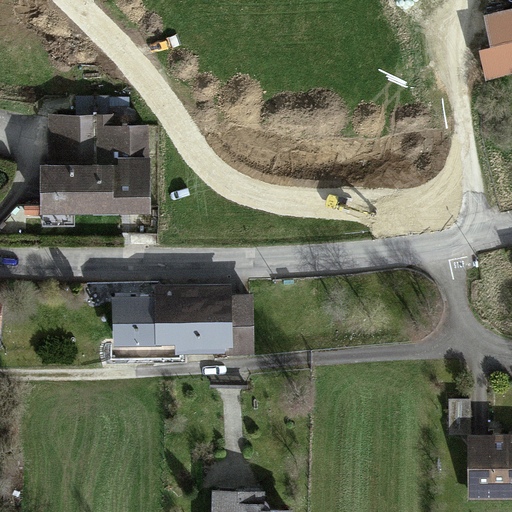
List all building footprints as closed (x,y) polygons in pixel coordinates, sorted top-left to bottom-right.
[(511,67),(511,6),(483,13),(490,44),(476,47),(483,74),(511,67)] [(149,100),(48,99),(47,196),(148,197),(149,100)] [(237,285),(119,283),(118,339),(236,341),(237,285)] [(511,411),(468,411),(469,484),(511,483),(511,411)] [(291,511),(291,483),(206,483),(205,511),(291,511)]
